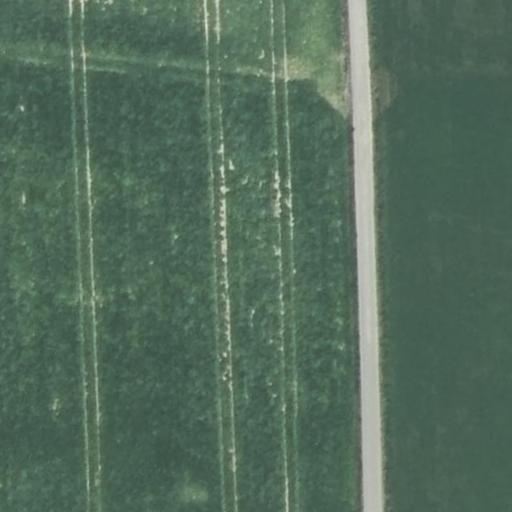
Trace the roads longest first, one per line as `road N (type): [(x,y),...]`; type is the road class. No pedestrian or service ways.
road 1 (track): [(355,0),(373,511)]
road 2 (track): [(358,88),(0,54)]
